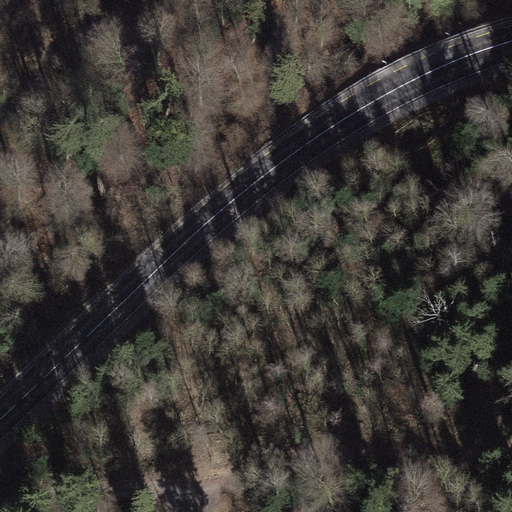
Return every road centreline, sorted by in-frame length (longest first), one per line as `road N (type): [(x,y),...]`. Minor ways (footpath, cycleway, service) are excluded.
road 1 (primary): [(0,421),(199,227),(291,154),(376,99),(511,42)]
road 2 (track): [(511,445),(452,434),(253,463),(184,495)]
road 3 (track): [(12,511),(104,477),(158,475),(184,495)]
